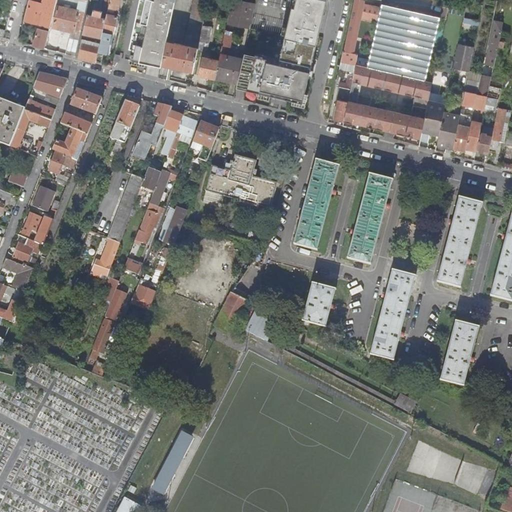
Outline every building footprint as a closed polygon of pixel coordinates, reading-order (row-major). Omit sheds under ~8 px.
[(24,25),(38,29),(38,27),(50,30),(57,0),(42,0),(42,3),(30,0),(24,25)] [(57,0),(60,1),(59,5),(59,4),(53,27),(81,34),(88,0),(57,0)] [(110,0),(108,10),(114,11),(114,9),(119,10),(120,0),(110,0)] [(166,42),(175,0),(142,0),(131,51),(133,51),(131,63),(160,69),(161,64),(166,42)] [(183,70),(193,72),(198,50),(201,36),(205,14),(208,0),(193,0),(184,46),(166,42),(161,64),(184,69),(183,70)] [(227,23),(250,27),(252,18),(255,5),(232,0),(227,23)] [(243,61),(238,84),(237,91),(304,105),(329,0),(328,0),(298,0),(280,70),(243,61)] [(364,0),(355,0),(345,51),(353,53),(364,0)] [(383,6),(371,61),(370,67),(428,80),(442,18),(384,5),(383,5),(382,6),(383,6)] [(83,39),(79,57),(97,62),(107,18),(102,17),(93,15),(88,14),(84,33),(99,37),(98,42),(83,39)] [(107,18),(97,62),(102,63),(104,53),(109,54),(118,16),(108,14),(107,18)] [(201,36),(210,38),(211,38),(215,15),(205,14),(201,36)] [(465,17),(463,23),(479,26),(480,21),(465,17)] [(487,64),(494,66),(500,41),(502,30),(504,22),(496,20),(487,64)] [(38,29),(34,45),(46,48),(50,31),(50,30),(38,27),(38,29)] [(502,30),(500,41),(507,42),(510,32),(502,30)] [(50,31),(46,48),(57,51),(61,34),(50,31)] [(225,31),(222,46),(230,48),(233,33),(225,31)] [(66,53),(75,56),(80,36),(71,34),(66,53)] [(201,36),(198,50),(207,52),(210,38),(201,36)] [(458,43),(453,68),(469,71),(474,46),(458,43)] [(345,51),(344,51),(340,69),(350,71),(350,74),(349,73),(347,83),(341,82),(339,87),(351,90),(354,73),(356,64),(358,57),(358,54),(353,53),(345,51)] [(215,79),(238,84),(243,61),(220,57),(219,62),(215,79)] [(198,75),(215,79),(219,62),(202,58),(198,75)] [(370,67),(356,64),(354,73),(360,74),(359,81),(382,86),(383,79),(394,82),(392,88),(412,93),(413,86),(418,87),(417,94),(430,97),(433,82),(428,80),(370,67)] [(69,80),(40,73),(34,88),(47,93),(61,99),(69,80)] [(354,73),(351,90),(348,102),(348,103),(388,112),(384,130),(395,132),(399,114),(425,120),(429,101),(430,97),(417,94),(418,87),(413,86),(412,93),(392,88),(394,82),(383,79),(382,86),(359,81),(360,74),(354,73)] [(488,96),(490,86),(492,75),(482,73),(480,83),(478,94),(488,96)] [(465,91),(478,94),(480,83),(467,80),(465,91)] [(488,96),(484,113),(495,115),(501,88),(490,86),(488,96)] [(96,115),(103,99),(78,90),(72,106),(96,115)] [(475,107),(478,94),(465,91),(462,104),(475,107)] [(61,99),(47,93),(44,101),(58,106),(61,99)] [(334,120),(344,122),(344,121),(348,103),(348,102),(338,100),(334,120)] [(29,101),(25,110),(52,120),(56,111),(29,101)] [(140,107),(126,101),(111,137),(118,140),(113,151),(121,155),(126,143),(140,107)] [(425,120),(423,132),(439,135),(444,114),(446,104),(429,101),(425,120)] [(0,102),(0,138),(11,143),(23,112),(0,102)] [(388,112),(348,103),(344,121),(384,130),(388,112)] [(171,111),(172,107),(159,104),(154,115),(160,118),(153,136),(147,134),(137,158),(146,161),(153,145),(157,147),(166,124),(171,111)] [(493,135),(490,148),(500,150),(500,147),(501,143),(505,121),(507,109),(499,107),(493,135)] [(52,120),(25,110),(11,147),(33,155),(34,151),(31,149),(33,143),(23,139),(30,121),(49,128),(52,121),(52,120)] [(170,152),(184,116),(171,111),(166,124),(173,127),(172,130),(174,131),(172,136),(171,136),(168,143),(167,142),(164,150),(170,152)] [(66,114),(62,124),(73,129),(88,135),(93,125),(66,114)] [(425,120),(399,114),(395,132),(421,138),(423,132),(425,120)] [(439,135),(437,143),(454,147),(458,125),(460,118),(444,114),(439,135)] [(199,122),(184,116),(170,152),(168,157),(162,173),(154,193),(150,203),(158,206),(160,200),(163,192),(169,179),(176,181),(179,173),(168,169),(179,143),(179,141),(186,143),(189,137),(193,139),(199,122)] [(206,162),(219,129),(201,122),(194,141),(204,145),(202,151),(198,159),(206,162)] [(466,148),(476,151),(480,133),(482,124),(472,122),(470,127),(466,148)] [(454,147),(453,149),(465,152),(466,148),(470,127),(458,125),(454,147)] [(88,135),(73,129),(66,144),(58,141),(54,150),(57,151),(78,161),(88,135)] [(511,131),(503,168),(504,169),(511,170),(511,131)] [(137,158),(147,134),(143,133),(134,156),(137,158)] [(480,133),(476,151),(489,153),(490,148),(493,135),(480,133)] [(189,147),(193,139),(189,137),(186,143),(179,141),(179,143),(189,147)] [(192,147),(202,151),(204,145),(194,141),(192,147)] [(75,169),(78,161),(57,151),(49,170),(59,174),(57,181),(68,186),(71,179),(65,176),(60,174),(62,170),(64,171),(66,166),(75,169)] [(271,208),(277,183),(252,176),(256,161),(235,155),(231,170),(212,166),(204,198),(261,213),(263,206),(271,208)] [(317,251),(339,166),(316,160),(294,245),(317,251)] [(157,169),(150,166),(145,180),(142,188),(146,190),(154,193),(162,173),(156,171),(157,169)] [(10,182),(25,188),(28,177),(13,171),(10,182)] [(90,182),(93,175),(86,172),(83,179),(90,182)] [(371,265),(393,180),(371,174),(349,259),(371,265)] [(142,188),(145,180),(133,175),(109,239),(114,241),(113,246),(119,248),(139,194),(142,188)] [(56,193),(42,187),(34,206),(48,212),(56,193)] [(0,197),(10,202),(13,195),(5,192),(3,191),(0,189),(0,212),(2,213),(5,205),(0,202),(0,197)] [(460,289),(482,204),(460,198),(438,282),(460,289)] [(163,214),(165,209),(158,206),(150,203),(135,244),(140,246),(142,242),(147,244),(151,233),(153,227),(156,228),(160,215),(159,214),(159,212),(163,214)] [(187,214),(188,211),(178,207),(164,242),(175,246),(183,224),(187,214)] [(46,216),(54,220),(58,211),(53,209),(50,214),(45,213),(44,216),(45,216),(46,216)] [(156,234),(163,214),(159,212),(159,214),(160,215),(156,228),(153,227),(151,233),(156,234)] [(32,230),(37,232),(42,218),(31,213),(28,220),(26,219),(25,221),(27,222),(22,234),(29,237),(32,230)] [(36,242),(44,245),(54,220),(46,216),(36,242)] [(511,301),(511,217),(492,296),(511,301)] [(270,235),(259,233),(257,241),(261,242),(264,243),(268,243),(270,235)] [(7,258),(34,270),(38,261),(33,259),(30,263),(28,262),(33,251),(40,254),(44,245),(36,242),(35,241),(28,239),(26,245),(20,243),(17,249),(16,253),(14,256),(10,252),(7,258)] [(150,311),(173,251),(167,249),(152,285),(142,281),(132,304),(150,311)] [(117,253),(111,251),(108,258),(111,259),(110,262),(113,263),(117,253)] [(18,290),(25,293),(34,271),(7,259),(3,267),(20,274),(14,288),(18,290)] [(133,272),(139,275),(143,265),(140,264),(139,266),(132,263),(133,261),(129,259),(125,269),(133,272)] [(109,274),(112,266),(98,261),(95,269),(109,274)] [(131,277),(133,272),(125,269),(123,274),(131,277)] [(403,293),(411,295),(416,276),(393,270),(388,291),(393,292),(394,288),(403,291),(403,293)] [(0,275),(0,282),(10,286),(12,280),(0,275)] [(37,309),(40,310),(51,280),(48,279),(37,309)] [(51,280),(40,310),(54,316),(66,286),(51,280)] [(7,291),(9,288),(0,284),(0,306),(1,307),(6,295),(9,296),(10,292),(7,291)] [(325,328),(335,290),(313,284),(303,321),(325,328)] [(394,361),(411,295),(403,293),(403,291),(394,288),(393,292),(388,291),(371,355),(394,361)] [(106,317),(117,321),(120,314),(122,314),(125,307),(123,306),(128,294),(117,289),(112,302),(106,317)] [(10,309),(17,312),(25,293),(18,290),(10,309)] [(247,300),(250,302),(254,297),(243,292),(241,297),(231,293),(214,326),(230,334),(247,300)] [(198,295),(196,302),(210,307),(213,300),(198,295)] [(277,316),(258,306),(245,331),(264,340),(277,316)] [(0,317),(12,323),(15,316),(5,312),(0,309),(0,317)] [(0,333),(7,336),(12,323),(0,317),(0,333)] [(117,341),(120,331),(114,329),(116,324),(107,320),(91,360),(96,362),(99,352),(104,354),(110,338),(117,341)] [(442,380),(464,386),(480,327),(457,321),(442,380)] [(13,340),(26,345),(33,328),(19,322),(18,325),(14,323),(12,329),(16,331),(13,340)] [(33,328),(26,345),(27,345),(34,328),(33,328)] [(7,337),(13,340),(16,331),(12,329),(11,329),(7,337)] [(292,354),(298,343),(289,338),(283,349),(292,354)] [(103,377),(105,370),(98,368),(96,371),(94,370),(93,373),(103,377)] [(410,415),(415,404),(399,396),(393,407),(410,415)] [(480,428),(476,425),(471,434),(475,436),(480,428)] [(170,498),(203,435),(193,430),(160,492),(170,498)] [(465,461),(455,486),(478,495),(487,469),(465,461)] [(511,511),(511,494),(507,494),(505,499),(502,509),(511,511)]
